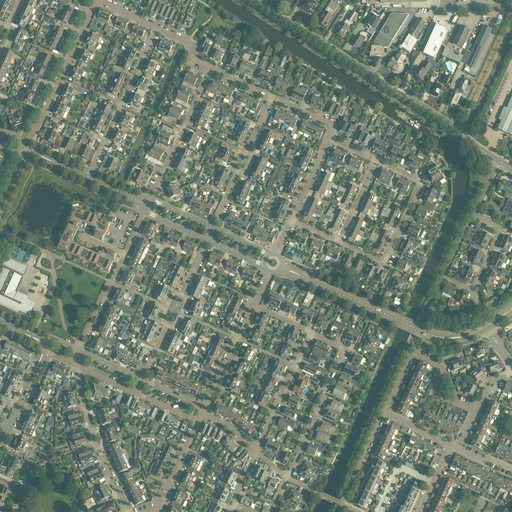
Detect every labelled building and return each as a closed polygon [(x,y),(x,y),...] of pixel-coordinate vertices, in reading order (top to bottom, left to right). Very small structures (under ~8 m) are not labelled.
[(0,5),(7,9),(9,4),(1,0),(0,2),(0,5)] [(64,12),(70,14),(71,15),(73,10),(66,7),(68,4),(60,0),(59,3),(64,6),(62,10),(64,12)] [(144,8),(149,11),(153,1),(154,0),(153,0),(145,0),(143,6),(144,7),(144,8)] [(158,15),(162,6),(163,3),(159,0),(157,3),(151,17),(153,18),(154,17),(156,14),(158,15)] [(316,4),(310,0),(304,0),(300,7),(307,12),(309,12),(311,9),(312,10),(316,4)] [(320,18),(318,21),(321,23),(320,24),(325,27),(328,23),(330,20),(331,19),(330,19),(330,18),(339,5),(337,4),(339,1),(337,0),(331,0),(332,0),(320,18)] [(34,9),(36,4),(28,1),(26,5),(34,9)] [(150,17),(151,17),(157,3),(153,1),(149,11),(151,12),(149,15),(150,17)] [(160,21),(167,8),(168,5),(163,3),(162,6),(158,15),(160,16),(159,19),(159,21),(160,21)] [(26,5),(23,10),(31,14),(34,9),(26,5)] [(165,18),(167,19),(171,10),(167,8),(160,21),(162,22),(163,22),(165,18)] [(31,14),(23,10),(21,15),(29,19),(32,20),(34,15),(31,14)] [(97,20),(102,22),(106,13),(101,10),(99,14),(96,13),(93,19),(96,21),(97,20)] [(168,25),(170,26),(176,12),(171,10),(167,19),(169,20),(168,24),(168,25)] [(370,13),(364,23),(371,28),(378,18),(377,18),(380,14),(373,10),(371,13),(370,13)] [(346,19),(346,20),(344,24),(341,22),(334,33),(343,39),(350,28),(349,27),(351,23),(352,23),(358,15),(351,11),(346,19)] [(72,15),(71,15),(70,14),(64,12),(62,16),(62,17),(69,20),(70,18),(71,19),(72,15)] [(174,22),(176,23),(181,14),(176,12),(170,26),(171,26),(172,26),(174,22)] [(110,27),(113,21),(110,19),(112,15),(106,13),(102,22),(107,25),(107,26),(110,27)] [(185,16),(181,14),(176,23),(179,24),(177,28),(177,29),(179,30),(185,16)] [(381,57),(382,53),(380,53),(381,47),(383,47),(383,48),(388,48),(409,15),(391,14),(373,43),(373,46),(371,46),(370,56),(381,57)] [(21,15),(19,20),(27,24),(29,19),(21,15)] [(57,20),(53,18),(51,17),(49,20),(52,21),(58,24),(60,21),(67,25),(69,20),(62,17),(62,16),(59,15),(57,20)] [(186,15),(185,16),(179,30),(180,31),(182,30),(183,26),(186,28),(186,27),(189,29),(194,19),(186,15)] [(114,28),(119,30),(123,20),(118,18),(116,22),(113,21),(110,27),(113,29),(114,28)] [(401,49),(410,54),(418,41),(415,39),(416,38),(418,40),(422,34),(420,33),(426,23),(419,18),(401,46),(400,46),(399,46),(399,47),(398,47),(398,48),(399,48),(399,49),(400,49),(401,49)] [(21,31),(27,33),(28,30),(25,29),(27,24),(19,20),(16,25),(21,27),(19,30),(21,31)] [(57,27),(58,24),(52,21),(49,20),(48,23),(54,26),(52,31),(55,32),(62,35),(63,36),(65,32),(64,31),(64,30),(57,27)] [(124,34),(127,35),(130,29),(127,27),(129,23),(123,20),(119,30),(124,32),(124,34)] [(423,54),(428,56),(435,59),(448,31),(441,28),(438,24),(437,26),(436,25),(423,54)] [(131,35),(136,38),(140,28),(135,26),(133,30),(130,29),(127,35),(130,36),(131,35)] [(452,44),(462,48),(470,30),(461,26),(452,44)] [(492,30),(483,26),(465,64),(474,68),(492,30)] [(141,40),(141,41),(144,43),(147,36),(144,35),(146,31),(140,28),(136,38),(141,40)] [(17,32),(14,37),(22,41),(25,36),(27,37),(28,34),(27,33),(21,31),(19,30),(18,29),(17,32)] [(62,35),(55,32),(52,31),(50,36),(61,41),(62,37),(61,37),(62,35)] [(90,33),(87,38),(97,43),(100,38),(101,38),(102,35),(96,32),(94,35),(90,33)] [(50,42),(58,46),(59,45),(59,44),(61,41),(50,36),(48,41),(50,42)] [(356,36),(351,44),(353,45),(353,47),(355,48),(356,47),(358,48),(358,47),(360,48),(364,41),(363,40),(359,38),(357,37),(356,36)] [(19,51),(21,46),(22,47),(25,42),(22,41),(14,37),(12,42),(15,44),(13,49),(19,51)] [(88,49),(94,52),(95,52),(100,44),(97,43),(87,38),(85,44),(89,46),(88,49)] [(203,46),(202,48),(200,53),(206,56),(211,46),(207,45),(209,41),(204,38),(201,45),(203,46)] [(56,51),(58,46),(50,42),(48,41),(47,41),(45,40),(43,44),(40,43),(39,46),(46,50),(48,47),(56,51)] [(158,50),(163,53),(167,43),(162,41),(160,45),(157,44),(154,50),(157,51),(158,50)] [(131,46),(124,42),(122,45),(127,47),(125,52),(128,53),(135,56),(137,52),(130,48),(131,46)] [(171,50),(173,46),(167,43),(163,53),(168,55),(168,56),(171,58),(174,51),(171,50)] [(220,62),(224,54),(220,52),(218,48),(219,46),(215,45),(211,55),(214,56),(213,59),(220,62)] [(42,60),(42,59),(49,63),(51,58),(44,54),(46,52),(39,49),(38,51),(42,53),(39,58),(42,60)] [(82,50),(80,55),(89,60),(92,55),(93,55),(94,52),(88,49),(86,52),(82,50)] [(239,58),(239,57),(240,55),(233,52),(234,51),(230,49),(226,58),(229,59),(226,65),(234,69),(239,58)] [(14,54),(6,50),(4,55),(12,59),(14,54)] [(466,51),(463,57),(460,62),(465,64),(470,53),(466,51)] [(127,55),(125,58),(133,62),(135,58),(134,58),(135,56),(128,53),(125,52),(124,54),(127,55)] [(400,70),(402,68),(402,67),(402,66),(402,65),(401,64),(400,63),(405,57),(399,53),(395,60),(393,59),(388,66),(396,71),(397,72),(398,72),(399,71),(400,71),(400,70)] [(448,53),(446,58),(455,62),(458,57),(457,57),(448,53)] [(2,60),(10,64),(12,59),(4,55),(2,60)] [(87,65),(89,60),(80,55),(77,61),(81,63),(80,66),(87,69),(88,66),(87,65)] [(125,58),(122,57),(120,62),(123,63),(123,64),(130,67),(130,65),(132,66),(133,62),(125,58)] [(42,59),(42,60),(40,65),(48,68),(50,65),(49,64),(49,63),(42,59)] [(257,79),(263,82),(267,72),(261,69),(265,60),(262,59),(257,71),(260,73),(257,79)] [(0,64),(8,68),(10,64),(2,60),(0,63),(0,64)] [(147,61),(145,67),(154,71),(157,66),(158,66),(159,63),(153,60),(152,63),(147,61)] [(252,77),(256,67),(243,61),(239,71),(252,77)] [(114,65),(113,68),(119,71),(121,68),(128,72),(130,67),(123,64),(123,63),(120,62),(118,67),(114,65)] [(413,75),(422,80),(431,65),(426,62),(421,69),(418,67),(413,75)] [(37,70),(44,73),(45,71),(46,72),(48,68),(40,65),(37,63),(35,68),(38,70),(37,70)] [(275,77),(277,73),(280,67),(276,65),(274,70),(269,67),(267,72),(263,82),(268,84),(273,75),(275,77)] [(74,67),(72,72),(82,77),(84,71),(85,72),(87,69),(80,66),(79,69),(74,67)] [(147,74),(145,77),(152,80),(154,80),(155,77),(152,76),(154,71),(145,67),(143,72),(147,74)] [(37,70),(38,70),(35,68),(33,73),(29,71),(28,72),(27,71),(26,73),(34,77),(35,74),(42,78),(44,73),(37,70)] [(115,73),(113,78),(123,82),(125,77),(118,74),(119,71),(113,68),(111,71),(115,73)] [(186,77),(196,82),(199,77),(197,76),(197,75),(198,74),(199,72),(190,68),(186,77)] [(79,82),(82,77),(72,72),(69,78),(74,80),(72,83),(79,86),(80,82),(79,82)] [(28,84),(30,85),(37,88),(40,83),(33,80),(34,77),(26,73),(24,76),(26,77),(30,79),(28,84)] [(274,87),(280,90),(284,80),(278,77),(280,74),(277,73),(275,77),(273,81),(276,82),(274,87)] [(430,94),(437,97),(441,87),(440,87),(442,83),(445,85),(448,77),(443,75),(439,82),(438,86),(434,84),(430,94)] [(186,76),(182,85),(191,89),(191,88),(191,87),(192,86),(194,87),(196,82),(186,77),(186,76)] [(140,77),(137,83),(147,87),(150,82),(151,82),(152,80),(145,77),(144,79),(140,77)] [(113,78),(111,83),(114,84),(122,88),(123,84),(122,83),(123,82),(113,78)] [(297,88),(299,85),(299,79),(296,78),(294,82),(291,89),(294,90),(291,97),(296,99),(301,89),(297,88)] [(288,88),(291,89),(294,82),(291,81),(290,83),(284,80),(280,90),(286,92),(288,88)] [(456,104),(457,103),(461,94),(463,94),(468,82),(462,80),(458,89),(457,89),(456,92),(453,91),(446,105),(454,108),(456,104)] [(209,93),(214,95),(214,94),(219,84),(214,82),(211,89),(208,88),(205,94),(208,96),(209,93)] [(145,92),(147,87),(137,83),(135,88),(139,90),(138,93),(145,96),(146,93),(145,92)] [(111,89),(118,92),(119,91),(120,91),(122,88),(114,84),(112,87),(110,86),(109,88),(111,89)] [(219,96),(221,94),(224,86),(221,84),(220,85),(219,84),(214,94),(219,96)] [(30,85),(28,90),(36,94),(38,90),(37,90),(37,88),(30,85)] [(75,90),(76,91),(78,88),(71,85),(70,88),(66,86),(63,91),(73,95),(75,90)] [(190,91),(191,89),(182,85),(178,94),(188,98),(191,93),(188,92),(189,91),(190,91)] [(228,87),(224,86),(221,94),(219,96),(224,99),(226,96),(229,89),(228,88),(228,87)] [(111,89),(109,88),(106,92),(102,91),(101,94),(107,97),(109,94),(116,97),(118,92),(111,89)] [(308,97),(311,90),(306,88),(304,91),(301,89),(296,99),(302,102),(305,95),(308,97)] [(228,105),(230,106),(233,100),(231,98),(234,91),(229,89),(226,96),(224,99),(229,101),(228,105)] [(28,90),(27,93),(23,91),(22,94),(23,94),(26,95),(33,98),(33,97),(34,97),(36,94),(28,90)] [(314,108),(318,98),(320,94),(320,93),(318,92),(317,93),(311,90),(308,97),(308,98),(311,99),(309,105),(314,108)] [(65,98),(64,102),(70,105),(72,101),(71,101),(73,95),(63,91),(61,96),(65,98)] [(20,93),(18,98),(17,97),(16,100),(27,105),(28,102),(30,103),(33,98),(26,95),(23,94),(22,94),(20,93)] [(133,93),(130,99),(140,103),(142,98),(143,98),(145,96),(138,93),(137,95),(133,93)] [(178,94),(174,102),(183,106),(184,105),(184,104),(184,103),(186,104),(189,98),(188,98),(178,94)] [(241,103),(244,96),(239,94),(236,101),(233,100),(230,106),(233,107),(234,105),(239,107),(241,103)] [(105,101),(107,98),(100,95),(99,98),(103,100),(101,105),(103,106),(110,109),(112,104),(105,101)] [(511,95),(506,108),(503,107),(498,120),(501,121),(497,129),(511,136),(511,143),(510,149),(511,149),(511,95)] [(241,103),(246,105),(250,97),(246,96),(246,97),(244,96),(241,103)] [(318,98),(314,108),(319,110),(320,109),(323,110),(325,107),(325,106),(326,105),(329,98),(323,96),(322,99),(318,98)] [(250,97),(246,105),(245,108),(250,110),(255,101),(253,100),(253,99),(250,97)] [(329,98),(326,105),(325,106),(325,107),(328,108),(326,113),(332,116),(336,106),(330,104),(332,99),(329,98)] [(137,108),(140,103),(130,99),(128,104),(132,106),(131,109),(137,112),(138,109),(137,108)] [(259,103),(255,101),(250,110),(255,113),(253,117),(257,118),(260,112),(256,110),(259,103)] [(62,105),(58,103),(55,108),(65,112),(67,107),(69,108),(70,105),(64,102),(62,105)] [(183,108),(183,106),(174,102),(171,110),(171,111),(181,115),(180,116),(181,116),(183,111),(181,110),(182,108),(183,108)] [(204,104),(202,109),(211,113),(213,109),(218,111),(219,108),(212,104),(211,107),(204,104)] [(339,113),(343,115),(345,110),(346,107),(343,106),(342,107),(337,104),(336,106),(332,116),(337,118),(339,113)] [(110,109),(103,106),(101,111),(109,115),(111,111),(110,111),(110,109)] [(57,115),(56,119),(62,122),(64,118),(63,118),(65,112),(55,108),(53,113),(57,115)] [(198,114),(209,119),(211,113),(202,109),(201,110),(200,110),(198,114)] [(106,118),(107,119),(109,115),(101,111),(98,110),(96,115),(105,120),(106,118)] [(181,115),(171,111),(171,110),(170,110),(166,119),(162,117),(161,120),(171,125),(172,122),(175,123),(176,121),(175,121),(176,119),(178,120),(180,116),(181,115)] [(18,113),(19,114),(13,116),(17,126),(22,124),(21,119),(24,118),(22,111),(18,113)] [(273,120),(278,122),(279,120),(282,113),(277,111),(274,117),(272,116),(269,123),(272,124),(273,120)] [(10,123),(12,128),(17,126),(13,116),(12,113),(7,115),(8,117),(4,118),(7,124),(10,123)] [(123,114),(121,119),(130,123),(133,118),(134,119),(135,116),(129,113),(127,116),(123,114)] [(279,120),(285,122),(288,115),(284,113),(284,114),(282,113),(279,120)] [(198,118),(197,119),(206,124),(209,119),(198,114),(196,117),(198,118)] [(106,122),(105,121),(105,120),(96,115),(95,117),(98,119),(96,122),(104,125),(106,122)] [(291,117),(291,116),(288,115),(285,122),(283,125),(289,127),(293,118),(291,117)] [(238,126),(241,127),(248,130),(250,125),(243,122),(245,119),(237,116),(235,120),(240,122),(238,126)] [(339,131),(344,134),(348,125),(345,123),(347,120),(342,117),(338,125),(341,127),(339,131)] [(295,127),(297,120),(293,118),(289,127),(293,129),(291,133),(294,134),(297,128),(295,127)] [(121,129),(128,132),(131,134),(132,131),(128,129),(130,123),(121,119),(118,124),(123,126),(121,129)] [(204,128),(206,124),(197,119),(195,124),(202,127),(200,130),(207,134),(209,130),(204,128)] [(94,127),(91,125),(91,126),(101,130),(101,128),(103,129),(104,125),(96,122),(94,127)] [(303,122),(302,125),(300,129),(297,128),(294,134),(297,136),(299,132),(304,134),(308,125),(308,124),(303,122)] [(355,133),(356,131),(358,127),(359,125),(353,122),(352,126),(348,125),(344,134),(350,136),(352,132),(355,133)] [(159,135),(169,140),(169,139),(172,135),(169,134),(170,133),(171,132),(172,131),(170,130),(172,127),(164,124),(159,135),(159,136),(159,135)] [(91,131),(99,135),(101,130),(91,126),(90,125),(88,130),(85,128),(84,131),(90,134),(91,131)] [(309,126),(308,125),(304,134),(309,136),(313,126),(310,125),(309,126)] [(316,129),(317,128),(313,126),(309,136),(314,139),(315,136),(318,130),(316,129)] [(241,127),(239,132),(247,136),(248,132),(247,132),(248,130),(241,127)] [(355,141),(361,143),(365,135),(367,129),(366,129),(365,128),(363,127),(362,127),(361,128),(358,127),(356,131),(355,133),(358,135),(355,141)] [(41,137),(45,138),(44,140),(49,142),(48,142),(49,143),(54,132),(45,128),(42,134),(41,137)] [(116,130),(113,135),(123,139),(125,134),(126,135),(128,132),(121,129),(120,132),(116,130)] [(265,135),(271,138),(274,139),(276,134),(267,130),(265,135)] [(314,139),(319,141),(316,146),(319,148),(323,140),(320,139),(323,132),(318,130),(315,136),(314,139)] [(201,138),(203,135),(203,134),(197,131),(195,135),(191,133),(188,138),(198,143),(200,137),(201,138)] [(54,132),(49,143),(54,145),(55,143),(58,145),(62,136),(63,133),(62,136),(54,132)] [(239,132),(236,137),(243,141),(244,139),(245,140),(247,136),(239,132)] [(372,141),(375,135),(370,132),(368,136),(365,135),(361,143),(366,146),(368,142),(371,143),(372,141)] [(63,133),(62,136),(58,145),(61,146),(61,148),(66,150),(71,139),(70,139),(70,140),(63,136),(64,133),(63,133)] [(374,150),(378,152),(382,142),(379,141),(381,136),(375,134),(375,135),(372,141),(375,142),(372,149),(374,149),(374,150)] [(115,142),(114,145),(120,148),(122,145),(121,145),(123,139),(113,135),(111,140),(115,142)] [(170,140),(169,139),(169,140),(159,135),(159,136),(155,144),(164,148),(165,146),(165,145),(165,144),(167,145),(170,140)] [(263,136),(262,140),(269,143),(271,138),(265,135),(264,137),(263,136)] [(243,141),(236,137),(234,136),(231,141),(228,139),(226,142),(233,145),(234,142),(242,146),(244,141),(243,141)] [(189,148),(191,149),(195,151),(196,148),(195,148),(198,143),(188,138),(186,144),(190,145),(189,148)] [(80,140),(79,143),(71,139),(66,150),(66,151),(66,150),(71,152),(72,151),(75,152),(79,143),(81,140),(80,140)] [(75,152),(79,154),(78,155),(82,157),(82,158),(83,158),(88,147),(80,144),(81,141),(81,140),(79,143),(75,152)] [(260,146),(269,150),(271,145),(269,143),(262,140),(260,144),(261,144),(260,146)] [(387,148),(390,149),(393,142),(388,140),(386,144),(382,142),(378,152),(382,154),(382,153),(384,154),(387,148)] [(391,158),(395,160),(399,150),(396,148),(398,144),(393,142),(390,149),(392,150),(389,156),(391,157),(391,158)] [(227,150),(228,149),(229,146),(223,143),(221,147),(222,147),(220,153),(229,157),(232,152),(227,150)] [(162,151),(163,150),(164,149),(164,148),(155,144),(152,152),(151,152),(161,157),(162,157),(164,152),(162,151)] [(305,154),(311,156),(313,152),(308,149),(309,148),(302,145),(299,151),(302,152),(302,153),(305,154)] [(407,157),(410,150),(412,146),(408,145),(407,145),(406,148),(405,148),(403,152),(399,150),(395,160),(399,162),(399,161),(401,162),(404,156),(407,157)] [(272,151),(269,150),(260,146),(258,151),(267,155),(268,152),(270,153),(271,152),(272,151)] [(88,148),(88,147),(83,158),(88,161),(88,159),(92,161),(96,152),(88,148)] [(190,152),(183,149),(182,149),(180,153),(188,157),(190,159),(193,154),(197,156),(198,153),(195,151),(191,149),(190,152)] [(334,159),(337,160),(341,152),(335,150),(333,155),(330,153),(327,160),(332,162),(334,159)] [(408,166),(412,168),(417,158),(413,156),(415,152),(410,150),(407,157),(410,158),(407,164),(409,165),(408,166)] [(299,157),(302,159),(309,162),(311,158),(310,158),(311,156),(305,154),(302,153),(302,152),(299,151),(298,153),(300,154),(299,157)] [(156,162),(157,161),(159,162),(161,157),(151,152),(147,161),(153,163),(156,165),(157,163),(156,162)] [(339,166),(344,168),(347,161),(344,160),(346,155),(341,152),(337,160),(335,164),(337,164),(337,165),(337,166),(338,166),(339,166)] [(179,155),(177,159),(185,162),(188,157),(180,153),(180,154),(181,154),(180,156),(179,155)] [(216,157),(215,160),(224,165),(224,164),(221,163),(223,161),(227,162),(229,157),(220,153),(217,158),(216,157)] [(424,165),(425,163),(427,158),(424,157),(418,154),(417,158),(412,168),(416,170),(416,169),(418,170),(421,163),(424,165)] [(114,160),(106,156),(101,165),(105,167),(104,168),(109,170),(114,159),(114,160)] [(300,164),(306,167),(307,165),(308,166),(309,162),(302,159),(299,157),(297,160),(298,161),(297,163),(300,164)] [(257,163),(263,166),(266,167),(268,162),(259,158),(257,163)] [(345,169),(347,170),(348,170),(352,172),(353,171),(358,160),(352,158),(350,163),(347,161),(344,168),(345,169)] [(110,171),(110,170),(115,172),(115,171),(119,172),(123,163),(114,159),(109,170),(110,171)] [(185,162),(177,159),(176,162),(177,163),(176,164),(183,167),(185,162)] [(213,163),(220,166),(218,171),(227,175),(229,171),(223,167),(224,165),(215,160),(213,163)] [(358,160),(353,171),(358,173),(361,174),(363,169),(361,167),(363,162),(358,160)] [(428,176),(429,177),(438,171),(433,162),(426,166),(428,169),(425,171),(426,172),(425,173),(427,176),(428,176)] [(261,171),(263,166),(257,163),(256,164),(255,164),(254,167),(261,171)] [(291,166),(290,169),(296,172),(298,169),(304,172),(306,167),(300,164),(297,163),(295,168),(291,166)] [(174,169),(181,172),(180,175),(186,178),(187,175),(184,173),(186,169),(183,167),(176,164),(174,169)] [(253,171),(252,173),(261,177),(264,172),(261,171),(254,167),(252,171),(253,171)] [(137,183),(142,173),(142,172),(133,168),(129,177),(131,178),(132,178),(133,178),(132,180),(136,182),(137,183)] [(296,172),(290,169),(288,171),(288,172),(289,173),(289,174),(288,177),(290,178),(293,179),(299,182),(301,177),(295,174),(296,172)] [(318,182),(331,188),(333,184),(328,181),(330,176),(332,173),(326,170),(325,173),(323,173),(321,178),(320,178),(318,182)] [(215,176),(218,177),(226,181),(228,177),(227,177),(227,175),(218,171),(215,176)] [(435,181),(436,184),(436,185),(434,184),(433,188),(434,188),(442,192),(445,193),(446,192),(443,191),(443,189),(440,187),(441,185),(440,182),(444,179),(442,175),(441,175),(438,171),(429,177),(429,179),(430,181),(432,182),(432,183),(435,181)] [(379,180),(384,183),(388,174),(383,172),(380,177),(378,175),(375,181),(378,182),(379,180)] [(146,185),(150,177),(142,173),(137,183),(136,182),(136,183),(142,185),(143,183),(144,184),(144,185),(146,185)] [(263,178),(261,177),(252,173),(250,178),(256,181),(255,183),(261,187),(263,187),(265,185),(263,183),(263,182),(263,181),(262,181),(263,178)] [(392,188),(394,183),(391,181),(393,176),(388,174),(384,183),(383,184),(388,187),(392,188)] [(226,181),(218,177),(215,176),(213,181),(222,186),(223,184),(224,185),(226,181)] [(293,179),(290,178),(288,183),(298,188),(299,184),(298,184),(299,182),(293,179)] [(398,189),(401,190),(405,182),(400,179),(397,184),(394,183),(392,188),(396,190),(398,189)] [(166,188),(168,193),(178,189),(176,184),(178,184),(176,180),(169,183),(171,186),(166,188)] [(220,190),(222,186),(213,181),(211,180),(209,185),(204,183),(203,186),(212,190),(213,187),(220,190)] [(497,181),(494,187),(495,187),(495,189),(503,193),(502,196),(510,200),(511,195),(508,193),(511,186),(499,180),(498,181),(497,181)] [(252,186),(244,182),(243,181),(240,186),(242,186),(248,189),(250,191),(252,186)] [(339,187),(337,191),(352,198),(354,194),(354,193),(356,188),(355,187),(356,184),(351,181),(349,185),(349,184),(346,190),(339,187)] [(315,195),(320,198),(323,199),(327,190),(329,192),(331,188),(318,182),(317,186),(315,192),(316,192),(315,195)] [(401,190),(400,193),(408,197),(411,190),(408,189),(410,184),(405,182),(401,190)] [(288,183),(285,188),(294,192),(295,191),(296,191),(298,188),(288,183)] [(248,196),(250,191),(248,189),(242,186),(241,188),(240,188),(238,191),(248,196)] [(276,193),(278,194),(284,197),(286,194),(292,197),(294,192),(285,188),(283,193),(278,190),(276,193)] [(433,188),(431,190),(428,188),(426,192),(426,191),(424,194),(434,199),(438,201),(442,192),(434,188),(433,188)] [(183,198),(182,194),(181,194),(180,194),(178,189),(168,193),(170,199),(175,197),(176,200),(183,198)] [(194,208),(197,201),(198,198),(194,196),(195,192),(192,191),(189,197),(192,199),(189,206),(194,208)] [(236,195),(237,195),(237,197),(246,201),(248,196),(238,191),(236,195)] [(340,204),(339,207),(345,209),(346,206),(347,207),(350,201),(351,202),(352,198),(337,191),(335,195),(343,198),(340,204)] [(365,198),(363,202),(375,208),(377,204),(372,202),(375,196),(376,193),(371,191),(369,194),(368,193),(365,199),(365,198)] [(283,200),(284,197),(278,194),(277,197),(281,199),(278,204),(281,205),(287,207),(289,203),(283,200)] [(426,206),(428,206),(434,209),(437,204),(433,202),(434,199),(424,194),(423,197),(424,198),(422,201),(428,203),(426,206)] [(309,203),(307,207),(322,214),(324,210),(316,206),(319,201),(320,198),(315,195),(313,198),(312,198),(309,203)] [(248,202),(246,201),(237,197),(235,202),(236,203),(236,204),(245,208),(248,202)] [(503,208),(507,211),(511,203),(506,200),(503,208)] [(195,210),(199,212),(202,204),(197,201),(194,208),(195,209),(195,210)] [(208,203),(207,206),(204,213),(209,215),(212,208),(215,209),(218,203),(215,201),(213,205),(208,203)] [(373,212),(375,208),(363,202),(361,206),(362,207),(359,212),(360,213),(359,216),(365,218),(366,215),(369,216),(371,211),(373,212)] [(384,207),(382,211),(397,218),(399,214),(398,214),(401,208),(400,208),(401,205),(395,202),(394,205),(391,211),(384,207)] [(204,213),(207,206),(202,204),(199,212),(202,213),(203,212),(204,213)] [(281,205),(278,210),(286,213),(288,210),(286,209),(287,207),(281,205)] [(433,212),(434,209),(428,206),(426,206),(425,205),(423,208),(420,206),(417,212),(426,216),(427,213),(429,214),(431,211),(433,212)] [(234,219),(235,217),(236,214),(231,212),(232,210),(232,209),(232,208),(230,207),(226,215),(229,217),(226,223),(231,225),(234,219)] [(321,217),(322,214),(307,207),(305,211),(306,211),(303,217),(304,217),(303,220),(311,224),(312,221),(310,220),(313,214),(320,218),(321,217)] [(328,212),(326,216),(341,223),(343,219),(342,218),(345,213),(343,212),(345,209),(339,207),(338,210),(337,210),(335,215),(328,212)] [(76,208),(57,248),(108,272),(116,255),(116,254),(108,250),(105,255),(104,255),(105,252),(100,250),(97,256),(70,243),(78,227),(84,230),(87,224),(97,229),(93,237),(102,241),(110,224),(111,224),(113,219),(105,215),(102,220),(76,208)] [(385,224),(384,227),(390,230),(391,227),(392,227),(395,222),(397,218),(382,211),(380,215),(388,219),(385,224)] [(415,218),(418,219),(417,222),(426,226),(426,227),(428,223),(426,222),(427,219),(425,218),(426,216),(417,212),(415,218)] [(249,225),(252,227),(255,219),(257,215),(254,214),(252,218),(250,223),(245,221),(245,222),(244,223),(244,224),(241,230),(246,232),(249,225)] [(282,218),(276,215),(274,214),(271,219),(280,223),(282,218)] [(324,220),(331,223),(329,229),(327,232),(333,234),(335,231),(336,232),(338,226),(339,227),(341,223),(326,216),(324,218),(324,220)] [(353,223),(351,228),(364,233),(366,229),(361,227),(363,221),(365,218),(359,216),(358,219),(356,218),(354,224),(353,223)] [(236,229),(239,221),(240,219),(239,219),(239,218),(238,218),(238,217),(237,218),(236,218),(235,217),(234,219),(231,225),(232,226),(232,227),(236,229)] [(240,219),(239,221),(236,229),(239,230),(240,229),(241,230),(244,224),(244,223),(245,222),(240,219)] [(255,219),(252,227),(254,228),(251,235),(256,237),(259,231),(260,228),(261,228),(262,226),(257,223),(258,221),(255,219)] [(145,229),(154,233),(156,227),(158,228),(160,225),(153,222),(152,224),(151,225),(148,223),(147,226),(146,226),(145,228),(145,229)] [(424,232),(427,231),(430,232),(432,229),(426,227),(426,226),(425,229),(412,223),(411,225),(410,225),(409,228),(410,228),(409,229),(418,233),(422,235),(424,232)] [(372,232),(371,236),(386,243),(387,239),(389,233),(388,233),(390,230),(384,227),(382,230),(380,236),(372,232)] [(491,237),(488,236),(485,235),(487,232),(477,227),(475,230),(481,233),(479,239),(488,243),(491,237)] [(261,240),(264,233),(266,230),(261,228),(260,228),(259,231),(256,237),(258,238),(257,239),(261,240)] [(362,237),(364,233),(351,228),(349,231),(350,232),(347,237),(349,238),(347,241),(353,243),(355,240),(357,235),(362,237)] [(151,239),(154,233),(145,229),(145,230),(144,230),(143,232),(143,233),(142,235),(151,239)] [(420,241),(418,240),(419,238),(420,238),(421,238),(422,235),(418,233),(409,229),(409,230),(408,229),(407,233),(407,235),(413,238),(412,241),(419,244),(421,245),(422,242),(420,241)] [(280,232),(277,231),(276,235),(271,233),(270,235),(267,242),(272,244),(274,238),(277,239),(280,232)] [(270,235),(271,233),(269,232),(268,234),(264,233),(261,240),(265,242),(265,241),(267,242),(270,235)] [(297,233),(296,237),(295,238),(292,236),(289,243),(294,245),(296,242),(299,244),(303,235),(297,233)] [(166,244),(171,246),(175,237),(174,236),(174,235),(172,234),(171,235),(169,234),(167,240),(164,239),(161,246),(164,247),(166,244)] [(301,248),(305,250),(308,244),(306,243),(308,237),(303,235),(299,244),(302,245),(301,248)] [(511,244),(511,239),(504,235),(501,242),(511,246),(511,244)] [(374,249),(372,252),(378,255),(379,252),(381,252),(383,247),(384,247),(386,243),(371,236),(369,240),(376,244),(374,249)] [(174,252),(177,253),(180,247),(178,245),(180,239),(179,239),(179,238),(177,237),(176,237),(175,237),(171,246),(176,248),(174,252)] [(141,239),(138,245),(146,248),(149,242),(141,239)] [(469,245),(471,246),(478,249),(479,249),(480,246),(485,249),(488,243),(479,239),(476,244),(470,242),(469,245)] [(312,250),(315,251),(319,243),(317,242),(317,241),(316,240),(315,241),(314,240),(311,245),(308,244),(305,250),(310,252),(312,250)] [(418,247),(419,244),(412,241),(411,244),(404,240),(401,246),(411,251),(412,247),(416,249),(417,246),(418,247)] [(182,251),(187,253),(191,244),(190,244),(190,243),(188,242),(187,242),(186,242),(183,248),(180,247),(177,253),(180,255),(182,251)] [(508,253),(511,246),(501,242),(498,248),(508,253)] [(317,256),(319,257),(318,259),(320,260),(325,251),(322,250),(324,245),(323,244),(321,243),(320,243),(319,243),(315,251),(314,254),(313,255),(316,256),(317,256)] [(192,245),(191,244),(187,253),(192,256),(189,264),(192,265),(197,254),(194,253),(197,247),(196,246),(195,245),(193,244),(192,245)] [(135,250),(136,250),(143,254),(146,248),(138,245),(135,250)] [(404,258),(406,259),(411,261),(413,259),(412,258),(413,256),(409,254),(411,251),(401,246),(399,252),(405,255),(404,258)] [(478,249),(471,246),(469,251),(473,253),(471,256),(480,260),(483,254),(477,251),(478,249)] [(326,256),(331,259),(335,250),(330,248),(327,253),(325,251),(320,260),(323,262),(326,256)] [(143,254),(136,250),(135,250),(133,255),(141,259),(143,254)] [(330,262),(334,264),(332,268),(336,270),(341,259),(338,257),(340,252),(335,250),(331,259),(330,262)] [(506,257),(496,253),(493,259),(503,264),(506,265),(508,259),(506,258),(506,257)] [(208,263),(213,265),(217,256),(216,256),(216,255),(214,254),(213,254),(212,254),(209,260),(206,259),(203,265),(206,267),(208,263)] [(133,255),(131,261),(138,264),(141,259),(133,255)] [(345,267),(344,269),(349,272),(352,265),(349,264),(352,258),(346,255),(341,265),(345,267)] [(220,265),(223,259),(222,258),(221,257),(219,256),(218,257),(217,256),(213,265),(218,268),(217,271),(220,273),(223,266),(220,265)] [(471,263),(477,266),(480,260),(471,256),(470,259),(464,256),(461,262),(462,262),(469,265),(470,266),(471,263)] [(2,268),(0,272),(0,305),(17,313),(18,311),(29,316),(31,311),(32,309),(32,308),(33,308),(35,303),(27,299),(28,297),(17,292),(17,293),(15,292),(23,274),(24,275),(27,267),(7,257),(3,265),(4,265),(3,268),(2,268)] [(407,265),(409,267),(412,262),(411,261),(406,259),(405,262),(400,259),(396,267),(404,271),(407,265)] [(493,259),(490,265),(500,270),(503,264),(493,259)] [(128,266),(136,270),(138,271),(138,270),(141,266),(138,264),(131,261),(128,266)] [(224,271),(229,273),(234,264),(233,263),(232,262),(231,261),(229,262),(228,261),(226,267),(223,266),(220,273),(223,274),(224,271)] [(358,261),(355,267),(352,265),(349,272),(354,274),(355,271),(359,273),(364,263),(358,261)] [(464,270),(463,273),(471,277),(474,271),(468,268),(469,265),(462,262),(460,265),(461,266),(460,268),(464,270)] [(234,264),(229,273),(235,275),(233,279),(236,280),(239,274),(236,272),(239,266),(238,266),(238,265),(236,264),(234,264)] [(175,265),(173,270),(184,275),(185,273),(182,272),(183,269),(175,265)] [(368,277),(367,280),(367,281),(368,282),(366,286),(370,288),(375,276),(372,274),(375,268),(369,266),(364,276),(368,277)] [(168,274),(170,275),(179,279),(180,277),(183,278),(184,275),(173,270),(170,269),(168,274)] [(241,278),(246,280),(250,271),(249,271),(249,270),(247,269),(246,269),(245,269),(242,275),(239,274),(236,280),(239,282),(241,278)] [(125,274),(123,276),(132,280),(135,274),(126,270),(126,271),(125,271),(124,273),(125,274)] [(493,273),(488,270),(485,276),(494,280),(495,277),(500,279),(502,274),(501,273),(494,270),(493,273)] [(251,272),(250,271),(246,280),(251,283),(249,286),(253,288),(256,281),(253,280),(255,274),(254,273),(254,272),(252,271),(251,272)] [(378,277),(375,276),(370,288),(373,289),(375,285),(377,286),(378,282),(382,284),(387,274),(381,271),(378,277)] [(454,276),(453,279),(461,283),(462,280),(469,283),(471,277),(463,273),(461,276),(457,275),(456,277),(454,276)] [(168,280),(171,281),(179,285),(180,283),(178,281),(179,279),(170,275),(168,280)] [(132,280),(123,276),(123,277),(122,277),(122,278),(122,280),(121,282),(130,286),(132,280)] [(210,281),(208,280),(199,276),(198,279),(196,278),(194,280),(205,285),(207,286),(210,281)] [(494,280),(485,276),(482,282),(489,285),(486,290),(493,293),(496,288),(493,287),(494,285),(492,284),(494,280)] [(402,279),(398,277),(397,279),(395,278),(393,284),(399,287),(401,281),(402,279)] [(178,288),(179,285),(171,281),(168,280),(166,285),(167,286),(174,289),(175,286),(178,288)] [(203,290),(205,285),(194,280),(193,283),(196,284),(195,286),(203,290)] [(401,281),(399,287),(406,290),(408,286),(406,285),(407,283),(401,281)] [(167,286),(166,285),(158,282),(157,285),(158,286),(156,290),(167,295),(169,290),(165,289),(167,286)] [(395,294),(396,292),(399,287),(393,284),(390,290),(391,290),(391,292),(395,294)] [(191,288),(190,290),(201,295),(203,290),(195,286),(194,289),(191,288)] [(446,286),(442,293),(452,297),(456,289),(450,287),(450,288),(446,286)] [(406,290),(399,287),(396,292),(398,293),(397,295),(400,296),(401,295),(402,295),(402,294),(404,294),(406,290)] [(115,294),(115,295),(124,299),(127,300),(129,295),(129,294),(127,293),(118,289),(117,291),(116,291),(115,293),(115,294)] [(154,296),(153,299),(161,303),(162,300),(164,301),(167,295),(156,290),(153,296),(154,296)] [(189,293),(191,294),(190,296),(196,299),(199,300),(201,295),(190,290),(189,293)] [(268,304),(273,307),(277,298),(278,295),(274,294),(274,293),(271,291),(267,300),(269,301),(268,304)] [(463,305),(467,307),(470,300),(466,298),(467,295),(461,292),(456,302),(463,305)] [(234,296),(232,301),(240,305),(244,297),(238,294),(237,297),(234,296)] [(121,304),(124,299),(115,295),(114,295),(113,297),(113,298),(112,300),(121,304)] [(282,307),(285,301),(286,299),(278,295),(277,298),(273,307),(278,309),(280,306),(282,307)] [(193,301),(190,306),(199,310),(201,305),(202,306),(204,303),(199,300),(196,299),(195,302),(193,301)] [(289,314),(292,306),(294,303),(286,299),(285,301),(282,307),(285,308),(283,312),(289,314)] [(232,301),(230,306),(238,310),(240,305),(232,301)] [(151,305),(149,310),(158,314),(160,309),(158,308),(160,305),(152,302),(150,305),(151,305)] [(294,303),(292,306),(289,314),(294,316),(295,313),(298,314),(301,308),(298,307),(299,305),(294,303)] [(110,305),(108,311),(118,316),(119,316),(121,311),(125,312),(126,310),(121,307),(120,310),(110,305)] [(301,308),(298,314),(301,315),(299,319),(304,321),(308,313),(309,311),(310,309),(302,305),(301,308)] [(190,312),(189,315),(196,319),(198,316),(199,317),(202,312),(199,310),(190,306),(188,311),(190,312)] [(236,315),(238,310),(230,306),(227,311),(236,315)] [(310,309),(308,313),(304,321),(310,324),(311,320),(314,321),(318,313),(310,309)] [(156,319),(158,314),(149,310),(147,315),(146,315),(144,318),(148,320),(151,321),(152,318),(156,319)] [(116,321),(118,316),(108,311),(105,316),(116,321)] [(227,311),(225,316),(234,320),(236,315),(227,311)] [(268,324),(272,317),(263,313),(262,315),(259,314),(256,319),(265,323),(268,324)] [(220,319),(221,320),(231,324),(234,320),(225,316),(220,314),(219,316),(221,317),(220,319)] [(315,326),(320,328),(324,320),(325,317),(319,314),(317,317),(319,317),(315,326)] [(105,316),(103,322),(110,325),(112,322),(115,323),(116,321),(105,316)] [(184,320),(182,325),(190,329),(193,324),(194,325),(195,322),(189,319),(187,322),(184,320)] [(262,328),(265,323),(256,319),(254,324),(258,326),(256,328),(262,331),(263,328),(262,328)] [(151,321),(148,320),(147,322),(149,322),(147,325),(158,331),(159,328),(157,327),(158,324),(151,321)] [(228,333),(231,324),(221,320),(218,326),(220,327),(220,326),(223,327),(222,330),(228,333)] [(329,322),(324,320),(320,328),(325,330),(327,327),(329,328),(332,322),(329,321),(329,322)] [(335,335),(339,327),(341,323),(333,320),(332,322),(329,328),(332,329),(330,333),(335,335)] [(113,327),(110,325),(103,322),(100,327),(111,332),(113,327)] [(344,335),(347,329),(348,327),(341,323),(339,327),(335,335),(340,337),(342,334),(344,335)] [(145,330),(153,334),(155,332),(157,333),(158,331),(147,325),(145,324),(142,329),(145,330)] [(183,332),(181,335),(186,337),(188,338),(189,335),(190,336),(193,330),(190,329),(182,325),(179,330),(183,332)] [(297,329),(292,326),(290,329),(291,329),(289,334),(297,338),(300,333),(296,331),(297,329)] [(112,333),(111,332),(100,327),(97,333),(105,336),(107,337),(109,338),(110,338),(112,333)] [(355,330),(348,327),(347,329),(344,335),(347,336),(345,340),(350,342),(354,334),(355,330)] [(252,329),(249,334),(258,338),(260,333),(261,333),(262,331),(256,328),(255,331),(252,329)] [(145,330),(143,335),(154,340),(155,338),(152,337),(153,334),(145,330)] [(355,330),(354,334),(350,342),(355,344),(357,341),(359,342),(363,334),(355,330)] [(212,334),(216,336),(214,340),(222,344),(226,336),(214,331),(212,334)] [(169,335),(180,340),(183,342),(186,337),(181,335),(174,332),(173,334),(170,333),(169,335)] [(154,340),(143,335),(140,334),(137,339),(149,344),(150,342),(153,343),(154,340)] [(258,338),(249,334),(247,339),(251,341),(249,343),(258,347),(260,344),(259,343),(260,339),(258,338)] [(295,343),(297,338),(289,334),(287,339),(286,338),(285,341),(290,344),(291,341),(295,343)] [(178,345),(180,340),(169,335),(168,338),(170,339),(169,342),(178,345)] [(368,337),(366,342),(372,345),(374,339),(375,337),(371,335),(370,337),(368,337)] [(93,343),(101,347),(105,349),(108,344),(105,342),(104,342),(95,338),(94,340),(93,340),(92,342),(93,343)] [(380,342),(374,339),(372,345),(379,349),(381,344),(379,343),(380,342)] [(214,340),(212,345),(220,349),(222,344),(214,340)] [(1,347),(0,349),(0,353),(6,357),(8,353),(12,344),(7,341),(4,349),(1,347)] [(282,349),(290,353),(293,348),(289,346),(290,344),(285,341),(284,341),(280,348),(282,349)] [(166,343),(165,345),(175,350),(178,345),(169,342),(168,344),(166,343)] [(317,349),(315,352),(325,357),(328,351),(325,350),(327,347),(317,342),(315,345),(314,348),(317,349)] [(366,342),(363,348),(364,349),(364,351),(368,353),(369,351),(372,345),(366,342)] [(101,347),(93,343),(92,344),(91,344),(90,346),(91,347),(90,349),(99,353),(101,347)] [(8,353),(13,355),(17,347),(12,345),(12,344),(8,353)] [(211,347),(209,350),(218,354),(220,349),(212,345),(209,344),(208,346),(210,347),(211,347)] [(173,355),(175,350),(165,345),(163,348),(166,349),(165,352),(173,355)] [(379,349),(372,345),(369,351),(375,354),(375,352),(377,353),(379,349)] [(244,347),(241,352),(250,356),(252,351),(253,351),(254,349),(248,346),(247,349),(244,347)] [(13,355),(18,357),(22,349),(17,347),(13,355)] [(118,362),(122,353),(124,350),(116,347),(113,353),(113,352),(111,358),(118,362)] [(22,349),(18,357),(23,360),(27,351),(22,349)] [(218,354),(209,350),(207,349),(205,352),(204,353),(203,354),(207,355),(215,359),(218,354)] [(288,358),(290,353),(282,349),(280,354),(279,353),(278,356),(283,359),(285,356),(288,358)] [(475,354),(477,359),(485,356),(485,353),(486,353),(485,350),(475,354)] [(32,354),(27,351),(23,360),(22,361),(27,364),(28,362),(29,362),(31,358),(30,358),(32,354)] [(247,361),(250,356),(241,352),(239,357),(242,359),(241,361),(247,364),(248,361),(247,361)] [(323,362),(325,357),(315,352),(314,355),(311,354),(310,356),(309,360),(319,364),(320,361),(323,362)] [(127,356),(122,353),(118,362),(123,364),(127,356)] [(355,355),(356,354),(355,354),(351,363),(356,365),(355,368),(360,371),(363,372),(365,367),(360,365),(363,359),(355,355)] [(207,355),(205,360),(213,364),(215,359),(207,355)] [(123,364),(128,366),(132,358),(127,356),(123,364)] [(128,366),(133,369),(137,360),(132,358),(128,366)] [(281,364),(282,362),(275,358),(272,366),(274,367),(282,371),(285,366),(281,364)] [(466,366),(463,358),(460,360),(460,359),(458,360),(457,359),(455,360),(459,369),(461,368),(462,371),(467,369),(466,366)] [(213,364),(205,360),(203,359),(200,364),(202,365),(201,368),(209,372),(213,364)] [(145,364),(137,360),(133,369),(141,372),(145,364)] [(450,363),(451,363),(448,364),(451,372),(453,371),(459,369),(455,360),(452,361),(453,362),(450,363)] [(237,362),(234,367),(243,371),(246,372),(248,367),(249,368),(250,365),(247,364),(241,361),(240,364),(237,362)] [(428,364),(420,361),(417,367),(427,372),(428,369),(426,368),(428,364)] [(497,362),(492,364),(496,373),(498,372),(497,371),(500,370),(503,369),(501,363),(502,363),(501,361),(497,362)] [(55,363),(53,368),(50,367),(46,375),(52,377),(52,376),(56,377),(57,375),(61,366),(55,363)] [(318,370),(306,364),(303,370),(315,375),(317,370),(326,375),(328,371),(320,367),(318,370)] [(360,371),(355,368),(347,364),(343,373),(354,378),(355,374),(357,375),(358,374),(359,372),(360,371)] [(487,366),(484,367),(487,374),(490,373),(490,374),(493,373),(493,374),(496,373),(492,364),(487,365),(487,366)] [(67,375),(64,374),(66,369),(61,366),(57,375),(62,377),(61,380),(64,382),(66,378),(67,375)] [(235,374),(234,376),(240,379),(241,376),(240,376),(243,371),(234,367),(232,372),(235,374)] [(282,371),(274,367),(272,372),(271,371),(269,374),(275,377),(276,374),(280,376),(282,371)] [(417,367),(415,372),(422,376),(425,377),(427,372),(417,367)] [(17,379),(19,374),(12,370),(8,368),(5,373),(17,379)] [(485,375),(479,368),(475,372),(482,379),(483,378),(483,377),(485,375)] [(155,379),(160,381),(164,373),(156,369),(154,375),(157,376),(155,379)] [(415,372),(412,377),(420,380),(422,376),(415,372)] [(472,376),(469,378),(474,384),(477,382),(479,380),(480,381),(482,379),(475,372),(471,375),(472,376)] [(7,380),(15,383),(17,379),(5,373),(3,378),(7,380)] [(160,381),(165,383),(169,375),(164,373),(160,381)] [(269,377),(267,382),(275,386),(278,381),(274,379),(275,377),(269,374),(268,377),(269,377)] [(165,383),(170,386),(174,377),(169,375),(165,383)] [(306,384),(308,379),(309,379),(301,375),(298,380),(299,381),(298,384),(306,387),(307,384),(306,384)] [(352,384),(353,384),(354,381),(342,375),(338,384),(347,388),(350,383),(352,384)] [(179,379),(175,388),(180,390),(184,382),(185,379),(180,376),(179,379)] [(230,377),(227,382),(236,386),(238,381),(239,382),(240,379),(234,376),(233,379),(230,377)] [(170,386),(175,388),(179,379),(174,377),(170,386)] [(420,380),(412,377),(410,382),(418,385),(420,386),(422,381),(420,380)] [(66,389),(70,379),(66,378),(64,382),(62,387),(66,389)] [(5,385),(13,388),(15,383),(7,380),(5,385)] [(185,392),(190,395),(194,386),(195,383),(190,381),(189,384),(185,392)] [(180,390),(185,392),(189,384),(184,382),(180,390)] [(229,389),(227,391),(233,394),(234,392),(236,392),(238,387),(236,386),(227,382),(225,387),(229,389)] [(264,387),(262,389),(268,392),(269,389),(273,391),(275,386),(267,382),(265,387),(264,387)] [(420,386),(418,385),(410,382),(408,387),(418,391),(420,392),(421,391),(420,390),(419,389),(420,386)] [(11,393),(13,388),(5,385),(4,385),(2,384),(0,387),(0,388),(2,390),(11,394),(11,393)] [(96,392),(93,398),(94,397),(99,399),(102,395),(109,398),(108,391),(102,388),(103,385),(100,384),(99,385),(98,386),(94,384),(95,392),(96,392)] [(302,399),(304,400),(308,402),(309,398),(301,395),(304,390),(305,390),(306,387),(298,384),(297,386),(296,386),(293,392),(303,396),(302,399)] [(477,388),(469,384),(467,389),(476,393),(477,391),(476,390),(477,388)] [(47,394),(50,389),(41,386),(40,385),(38,390),(39,391),(47,394)] [(202,390),(194,386),(190,395),(195,397),(196,394),(199,396),(202,390)] [(343,399),(347,391),(337,386),(333,395),(343,399)] [(408,387),(406,392),(416,396),(417,396),(418,394),(417,393),(418,391),(408,387)] [(258,396),(260,397),(268,401),(271,396),(267,394),(268,392),(262,389),(261,392),(260,391),(258,396)] [(476,393),(467,389),(464,394),(473,397),(474,395),(475,395),(476,393)] [(11,394),(2,390),(1,392),(0,391),(0,398),(2,395),(9,399),(11,394)] [(37,396),(45,399),(47,394),(39,391),(37,396)] [(114,400),(112,401),(113,405),(119,404),(119,403),(122,396),(122,395),(115,392),(113,395),(116,397),(114,400)] [(406,392),(403,396),(411,400),(414,401),(416,396),(406,392)] [(64,402),(75,400),(74,393),(63,395),(64,402)] [(43,404),(45,399),(37,396),(35,400),(34,400),(43,404)] [(302,405),(304,400),(302,399),(295,396),(294,398),(291,397),(290,398),(289,398),(288,401),(288,402),(288,403),(297,407),(298,403),(302,405)] [(411,400),(403,396),(401,401),(409,405),(411,400)] [(128,397),(127,400),(124,406),(123,407),(129,409),(133,399),(128,397)] [(266,406),(268,401),(260,397),(258,402),(257,402),(255,404),(261,407),(262,405),(266,406)] [(133,399),(129,409),(128,411),(133,413),(138,402),(133,399)] [(39,408),(37,411),(43,414),(44,411),(43,410),(45,405),(43,404),(34,400),(31,405),(39,408)] [(64,412),(69,411),(71,410),(71,407),(77,406),(75,400),(64,402),(66,407),(63,408),(64,412)] [(331,405),(328,404),(327,408),(340,414),(344,405),(333,400),(331,405)] [(399,406),(409,411),(410,410),(409,409),(408,408),(409,405),(401,401),(399,406)] [(498,405),(490,401),(488,406),(496,409),(498,405)] [(138,415),(139,412),(143,404),(138,402),(133,413),(138,415)] [(211,411),(219,415),(222,406),(223,405),(222,404),(220,403),(218,403),(218,404),(215,403),(211,411)] [(99,419),(109,416),(108,413),(110,412),(112,409),(120,407),(119,404),(113,405),(108,406),(109,409),(107,409),(97,412),(99,419)] [(148,406),(143,404),(139,412),(144,414),(148,406)] [(148,419),(149,417),(153,408),(148,406),(144,414),(143,417),(148,419)] [(219,415),(224,417),(227,409),(222,406),(219,415)] [(409,411),(399,406),(397,411),(402,414),(401,415),(407,417),(409,411)] [(496,409),(488,406),(486,411),(494,414),(496,409)] [(158,411),(153,408),(149,417),(154,419),(158,411)] [(234,408),(232,411),(229,419),(233,422),(238,410),(234,408)] [(296,414),(300,416),(302,412),(295,409),(294,411),(287,408),(284,414),(293,419),(296,414)] [(336,423),(340,414),(327,408),(325,412),(328,413),(325,418),(336,423)] [(224,417),(229,419),(232,411),(227,409),(224,417)] [(430,411),(425,409),(420,418),(423,419),(422,420),(428,423),(431,415),(428,414),(430,411)] [(68,421),(69,421),(79,418),(77,412),(74,413),(73,410),(71,410),(69,411),(64,412),(62,412),(63,417),(66,417),(68,421)] [(242,413),(238,410),(233,422),(237,425),(244,418),(240,415),(242,413)] [(29,411),(26,416),(35,420),(39,422),(41,417),(42,417),(43,414),(37,411),(36,414),(29,411)] [(497,416),(494,415),(494,414),(486,411),(484,416),(492,419),(494,420),(495,417),(496,417),(497,416)] [(163,423),(164,423),(167,415),(162,413),(159,421),(163,423)] [(164,423),(162,426),(167,428),(172,417),(167,415),(164,423)] [(436,417),(431,415),(428,423),(432,425),(436,417)] [(27,416),(25,421),(33,425),(35,420),(26,416),(27,416)] [(101,426),(111,423),(111,421),(109,416),(99,419),(101,426)] [(492,419),(484,416),(481,421),(489,424),(492,419)] [(177,420),(172,417),(167,428),(169,430),(172,430),(177,420)] [(436,417),(432,425),(437,427),(441,419),(436,417)] [(73,430),(74,429),(76,429),(77,429),(76,425),(80,424),(79,418),(69,421),(70,423),(68,424),(69,427),(66,428),(67,431),(67,432),(73,430)] [(237,425),(242,429),(248,422),(244,418),(237,425)] [(288,426),(293,428),(296,422),(289,419),(288,422),(281,418),(278,425),(287,429),(288,426)] [(446,422),(441,419),(437,427),(442,430),(446,422)] [(173,431),(177,433),(182,422),(177,420),(172,430),(173,431)] [(446,422),(442,430),(447,432),(452,421),(449,420),(448,421),(447,420),(446,422)] [(36,426),(33,425),(25,421),(23,426),(34,431),(36,426)] [(447,432),(452,434),(457,424),(452,421),(447,432)] [(458,421),(457,424),(452,434),(457,436),(461,429),(462,425),(459,424),(460,422),(458,421)] [(489,424),(481,421),(479,425),(487,429),(490,430),(492,425),(489,424)] [(182,422),(177,433),(183,436),(185,432),(184,431),(187,424),(182,422)] [(242,429),(246,432),(252,425),(248,422),(242,429)] [(318,426),(317,430),(330,436),(334,427),(323,422),(321,427),(318,426)] [(105,434),(106,437),(115,434),(114,431),(116,430),(115,427),(117,426),(116,424),(113,425),(109,426),(110,429),(102,431),(103,435),(105,434)] [(200,431),(199,431),(198,434),(200,435),(201,435),(201,434),(204,435),(208,427),(203,425),(200,431)] [(256,429),(252,425),(246,432),(252,438),(256,433),(258,431),(256,429)] [(487,429),(479,425),(477,430),(487,435),(488,433),(486,432),(487,429)] [(32,436),(34,431),(23,426),(20,431),(25,433),(24,435),(31,438),(32,436)] [(388,426),(385,431),(393,434),(396,430),(388,426)] [(204,435),(203,438),(208,440),(209,437),(213,429),(208,427),(204,435)] [(77,432),(76,429),(74,429),(73,430),(67,432),(68,436),(71,435),(71,437),(73,437),(74,440),(84,437),(82,431),(77,432)] [(218,431),(213,429),(209,437),(214,440),(218,431)] [(315,440),(326,444),(330,436),(317,430),(315,433),(318,435),(315,440)] [(487,435),(477,430),(475,435),(483,439),(484,436),(486,437),(487,435)] [(219,446),(221,444),(227,438),(222,436),(223,434),(218,431),(214,440),(218,441),(218,445),(219,446)] [(383,436),(391,439),(393,434),(385,431),(383,436)] [(122,442),(121,441),(122,440),(121,437),(117,437),(116,437),(115,434),(106,437),(107,440),(105,440),(106,444),(114,441),(115,444),(122,442)] [(483,439),(475,435),(473,440),(480,444),(483,439)] [(381,441),(389,444),(391,446),(393,441),(391,440),(391,439),(383,436),(381,441)] [(413,447),(416,439),(411,437),(410,436),(405,446),(407,447),(412,449),(413,447)] [(18,437),(15,442),(25,447),(26,444),(28,445),(28,443),(31,445),(33,440),(25,437),(24,440),(18,437)] [(83,448),(82,444),(86,443),(84,437),(74,440),(75,443),(70,445),(72,451),(80,449),(83,448)] [(221,444),(225,447),(231,441),(227,437),(227,438),(221,444)] [(270,452),(274,443),(271,441),(272,439),(267,437),(264,443),(266,444),(264,449),(265,449),(270,452)] [(421,441),(416,439),(413,447),(412,449),(412,450),(417,452),(421,441)] [(480,444),(473,440),(470,446),(478,449),(480,450),(482,445),(480,444)] [(225,447),(224,449),(228,453),(230,451),(236,444),(231,441),(225,447)] [(389,444),(381,441),(379,446),(386,449),(389,450),(391,446),(389,444)] [(426,444),(421,441),(417,452),(418,452),(419,452),(420,450),(423,451),(426,444)] [(23,450),(25,447),(15,442),(13,448),(19,451),(17,454),(25,457),(27,453),(24,452),(25,450),(23,450)] [(278,450),(281,451),(282,449),(284,445),(278,442),(277,444),(274,443),(270,452),(274,454),(276,455),(278,450)] [(108,448),(110,453),(119,449),(117,444),(108,448)] [(240,448),(236,444),(230,451),(234,454),(240,448)] [(306,452),(314,456),(317,450),(322,453),(324,448),(316,444),(315,446),(310,444),(310,445),(306,452)] [(426,457),(431,446),(426,444),(423,451),(421,454),(426,457)] [(165,445),(163,450),(171,454),(174,449),(170,447),(168,446),(165,445)] [(379,446),(376,450),(386,455),(387,453),(385,452),(386,449),(379,446)] [(438,449),(431,446),(426,457),(428,457),(430,455),(434,457),(438,449)] [(503,448),(498,446),(495,454),(500,456),(504,447),(503,446),(503,448)] [(500,456),(505,458),(510,448),(505,446),(504,447),(500,456)] [(73,451),(77,460),(91,455),(90,453),(89,449),(87,450),(86,447),(83,448),(73,451)] [(244,451),(240,448),(234,454),(234,455),(232,456),(236,459),(236,460),(238,458),(244,451)] [(110,453),(112,458),(122,454),(119,449),(110,453)] [(163,450),(161,449),(160,450),(158,449),(157,453),(168,459),(171,454),(163,450)] [(287,465),(291,456),(292,453),(288,451),(286,451),(282,449),(281,451),(279,456),(282,457),(279,462),(287,465)] [(376,450),(374,456),(382,459),(383,456),(385,457),(386,455),(376,450)] [(248,455),(244,451),(238,458),(242,462),(244,460),(248,455)] [(166,464),(168,459),(157,453),(155,458),(158,460),(166,464)] [(112,458),(115,463),(124,459),(122,454),(112,458)] [(203,457),(202,456),(201,457),(194,454),(193,457),(192,456),(190,460),(191,461),(191,462),(199,466),(203,458),(203,457)] [(80,470),(81,470),(83,469),(83,468),(90,466),(89,463),(93,461),(91,455),(77,460),(80,470)] [(8,468),(15,471),(20,460),(13,457),(11,461),(10,460),(9,464),(10,464),(8,468)] [(455,470),(456,468),(460,460),(455,458),(451,466),(450,468),(455,470)] [(115,463),(117,468),(126,464),(124,459),(115,463)] [(374,459),(372,464),(382,469),(384,464),(384,463),(374,459)] [(158,460),(156,465),(164,468),(166,464),(158,460)] [(461,470),(465,462),(460,460),(456,468),(459,469),(458,472),(460,473),(461,470)] [(188,467),(187,470),(193,473),(195,474),(199,466),(191,462),(190,463),(189,463),(187,467),(188,467)] [(312,464),(307,462),(306,464),(305,463),(304,466),(302,469),(308,471),(312,464)] [(470,465),(465,462),(461,470),(466,472),(470,465)] [(312,463),(312,464),(308,471),(316,475),(317,475),(321,467),(312,463)] [(128,469),(126,464),(117,468),(119,473),(125,471),(128,469)] [(151,468),(152,469),(153,470),(159,472),(163,474),(163,473),(162,473),(164,468),(156,465),(154,464),(153,465),(152,465),(151,468)] [(372,464),(370,469),(379,474),(382,469),(372,464)] [(251,479),(252,477),(257,479),(262,471),(263,469),(259,467),(260,467),(257,465),(255,470),(252,469),(249,474),(250,475),(245,485),(249,486),(252,479),(251,479)] [(470,465),(466,472),(469,474),(468,476),(470,477),(471,475),(475,467),(470,465)] [(88,467),(83,469),(81,470),(83,475),(88,474),(89,477),(98,473),(96,467),(93,469),(92,466),(89,468),(88,467)] [(227,474),(225,477),(235,481),(236,478),(237,476),(231,473),(233,470),(231,470),(229,469),(224,467),(223,469),(225,470),(224,473),(227,474)] [(475,467),(471,475),(470,477),(472,478),(473,476),(476,477),(479,469),(475,467)] [(152,469),(149,474),(149,475),(147,476),(148,479),(151,478),(153,475),(155,476),(160,479),(161,478),(163,474),(159,472),(153,470),(152,469)] [(305,479),(306,477),(308,471),(302,469),(300,474),(300,475),(301,475),(300,477),(305,479)] [(370,469),(367,474),(377,479),(377,478),(379,474),(370,469)] [(479,469),(476,477),(481,479),(484,471),(479,469)] [(184,477),(183,478),(191,482),(194,477),(191,476),(193,473),(187,470),(186,473),(185,472),(183,476),(184,477)] [(260,487),(264,488),(264,487),(268,479),(265,478),(268,473),(265,471),(264,472),(262,471),(257,479),(257,481),(261,483),(260,487)] [(308,471),(306,477),(311,480),(312,479),(314,479),(316,475),(308,471)] [(489,474),(484,471),(481,479),(486,481),(489,474)] [(120,477),(123,482),(132,477),(129,472),(126,474),(120,477)] [(93,486),(96,485),(99,483),(98,480),(101,479),(98,473),(89,477),(90,480),(87,483),(89,488),(93,486)] [(367,474),(365,479),(374,483),(376,484),(378,479),(377,478),(377,479),(367,474)] [(494,476),(489,474),(486,481),(491,484),(494,476)] [(222,480),(221,482),(218,480),(217,482),(215,481),(215,482),(225,487),(226,484),(232,487),(233,484),(235,481),(225,477),(222,475),(221,477),(221,479),(222,480)] [(34,478),(28,476),(25,482),(31,485),(34,478)] [(491,484),(495,486),(499,478),(494,476),(491,484)] [(124,482),(126,486),(134,482),(132,477),(123,482),(124,482)] [(188,490),(191,482),(183,478),(183,480),(182,479),(180,483),(181,484),(179,486),(187,490),(188,490)] [(443,483),(451,487),(453,482),(445,478),(443,483)] [(499,491),(500,488),(504,480),(499,478),(495,486),(494,489),(499,491)] [(275,488),(278,482),(274,480),(272,479),(267,489),(273,492),(274,489),(275,489),(275,488)] [(365,479),(363,484),(374,489),(376,490),(378,485),(376,484),(374,483),(365,479)] [(406,479),(403,485),(406,486),(416,491),(419,485),(408,480),(406,479)] [(509,483),(504,480),(500,488),(505,491),(509,483)] [(134,482),(126,486),(129,491),(137,487),(134,482)] [(218,490),(219,490),(218,493),(227,498),(228,495),(228,494),(229,492),(224,489),(225,487),(215,482),(215,483),(217,484),(216,486),(218,487),(217,488),(218,490)] [(441,488),(449,492),(451,487),(443,483),(441,488)] [(363,484),(361,489),(370,493),(370,494),(371,494),(374,489),(363,484)] [(96,485),(93,486),(90,488),(91,491),(95,489),(98,495),(106,491),(104,485),(98,488),(96,485)] [(0,496),(0,506),(2,508),(3,507),(5,507),(6,507),(7,503),(10,497),(5,495),(8,488),(2,486),(0,490),(0,493),(1,494),(0,497),(0,496)] [(138,486),(137,487),(129,491),(131,496),(136,493),(139,492),(141,491),(138,486)] [(406,486),(403,491),(404,491),(414,496),(416,491),(406,486)] [(175,495),(175,496),(185,501),(186,501),(187,499),(188,499),(186,493),(187,492),(186,492),(179,488),(177,491),(176,491),(175,495)] [(439,493),(447,496),(449,492),(441,488),(439,493)] [(295,499),(297,493),(298,491),(294,489),(293,491),(291,490),(290,493),(289,496),(295,499)] [(361,489),(358,494),(368,498),(370,494),(370,493),(361,489)] [(98,506),(103,504),(105,503),(104,500),(109,497),(106,491),(98,495),(99,498),(95,500),(98,506)] [(404,491),(402,496),(412,501),(414,496),(404,491)] [(28,495),(22,492),(19,498),(25,501),(28,495)] [(131,496),(133,500),(132,501),(141,497),(139,492),(136,493),(131,496)] [(211,496),(209,499),(218,503),(219,500),(224,503),(225,500),(226,500),(227,498),(218,493),(215,499),(211,496)] [(300,494),(297,493),(295,499),(300,501),(302,502),(304,498),(302,497),(303,495),(301,495),(300,494)] [(436,498),(444,502),(447,496),(439,493),(436,498)] [(358,494),(356,499),(366,503),(367,504),(367,503),(369,499),(368,498),(358,494)] [(171,505),(181,509),(182,506),(183,506),(185,501),(175,496),(174,498),(173,497),(171,501),(172,502),(171,505)] [(287,504),(291,506),(295,499),(289,496),(287,499),(286,502),(288,502),(287,504)] [(402,496),(400,501),(401,502),(410,506),(412,501),(402,496)] [(144,502),(141,497),(132,501),(135,506),(142,503),(144,502)] [(241,501),(241,502),(241,503),(251,507),(252,504),(255,505),(256,503),(257,503),(258,503),(258,502),(264,505),(265,502),(263,501),(262,500),(259,499),(255,497),(253,501),(247,498),(244,497),(242,501),(241,501)] [(444,502),(436,498),(434,503),(442,506),(444,502)] [(210,503),(209,505),(208,508),(215,511),(220,511),(221,511),(222,508),(216,506),(218,503),(209,499),(208,502),(210,503)] [(300,501),(295,499),(291,506),(290,508),(295,510),(296,506),(298,507),(300,503),(300,501)] [(354,504),(363,509),(366,503),(356,499),(354,504)] [(104,506),(103,504),(98,506),(95,508),(97,511),(102,509),(103,511),(109,511),(115,509),(112,503),(112,502),(104,506)] [(399,506),(406,510),(405,510),(407,511),(410,506),(401,502),(399,506)] [(432,508),(440,511),(442,506),(434,503),(432,508)]
